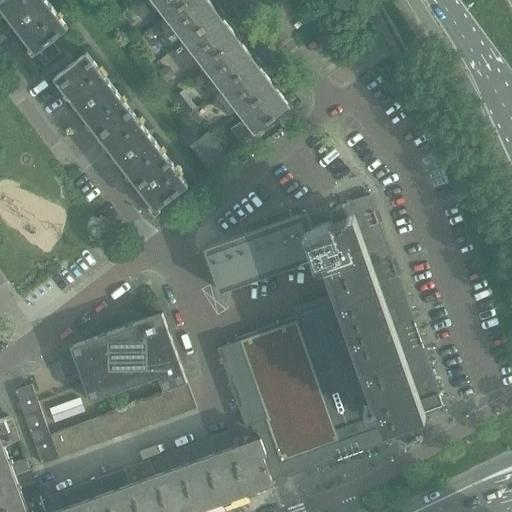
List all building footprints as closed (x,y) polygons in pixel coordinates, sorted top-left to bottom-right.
[(0,0),(0,5),(6,13),(6,14),(13,23),(14,22),(19,29),(18,30),(45,65),(61,52),(52,40),(68,28),(46,0),(0,0)] [(155,0),(168,16),(189,0),(155,0)] [(225,16),(225,15),(220,9),(217,11),(208,0),(189,0),(168,16),(205,64),(238,39),(222,18),(225,16)] [(114,1),(106,7),(114,18),(122,11),(114,1)] [(145,34),(140,38),(146,46),(151,42),(145,34)] [(238,39),(205,64),(241,112),(275,87),(259,66),(262,64),(257,57),(254,59),(238,39)] [(82,113),(88,121),(121,97),(87,53),(74,62),(74,63),(68,68),(67,68),(55,77),(77,106),(83,113),(82,113)] [(167,66),(159,72),(165,81),(174,75),(167,66)] [(246,118),(232,129),(236,134),(241,142),(256,131),(289,106),(275,87),(241,112),(246,118)] [(183,91),(176,97),(189,114),(194,110),(197,108),(183,91)] [(99,132),(102,136),(100,137),(116,157),(117,157),(122,164),(121,164),(122,165),(154,141),(121,97),(88,121),(98,133),(99,132)] [(194,110),(189,114),(197,124),(202,121),(194,110)] [(209,131),(191,146),(209,169),(227,154),(209,131)] [(145,194),(144,194),(146,197),(145,197),(156,211),(160,208),(159,207),(188,185),(154,141),(122,165),(139,187),(140,187),(145,194)] [(207,247),(205,248),(220,291),(222,291),(222,290),(220,286),(313,253),(315,258),(315,260),(316,263),(317,263),(319,268),(321,275),(322,275),(322,278),(323,280),(329,297),(329,298),(331,304),(297,316),(297,315),(296,316),(237,337),(238,341),(218,348),(243,417),(244,420),(244,419),(246,425),(252,423),(255,431),(257,430),(259,437),(261,437),(267,454),(264,455),(273,481),(287,477),(287,478),(390,441),(384,427),(428,411),(444,406),(439,394),(441,393),(440,391),(439,391),(434,379),(435,379),(435,377),(434,377),(429,364),(430,364),(430,363),(429,363),(424,350),(425,350),(425,348),(424,348),(420,335),(419,334),(415,322),(415,320),(414,320),(410,308),(410,307),(409,307),(405,295),(406,295),(405,293),(400,281),(401,281),(400,280),(395,267),(396,267),(395,265),(390,252),(391,252),(390,251),(385,238),(385,236),(384,236),(380,224),(381,224),(380,223),(375,211),(376,211),(375,209),(374,209),(370,197),(371,197),(370,195),(363,197),(361,198),(356,200),(350,202),(346,203),(330,209),(328,210),(327,210),(327,212),(309,218),(308,215),(307,213),(307,212),(299,215),(301,220),(208,253),(207,248),(207,247)] [(75,357),(58,363),(64,379),(80,373),(91,401),(159,377),(163,390),(187,382),(187,380),(186,380),(186,378),(183,370),(182,369),(182,368),(167,327),(167,326),(162,313),(74,345),(73,345),(71,346),(71,347),(75,357)] [(32,385),(16,391),(43,464),(59,458),(196,408),(196,409),(197,408),(187,382),(163,390),(165,394),(155,397),(51,435),(32,385)] [(0,511),(193,511),(196,511),(197,511),(198,511),(198,510),(202,509),(202,510),(240,496),(239,495),(247,493),(247,494),(265,487),(265,486),(272,484),(273,485),(274,484),(274,483),(273,481),(264,455),(267,454),(261,437),(259,437),(257,430),(255,431),(252,423),(246,425),(244,419),(244,420),(228,425),(230,431),(208,439),(49,497),(55,511),(53,511),(45,511),(40,496),(38,491),(31,471),(16,476),(15,475),(12,465),(10,459),(9,459),(6,451),(7,451),(6,449),(6,450),(4,445),(20,439),(12,419),(11,419),(0,423),(0,511)]
